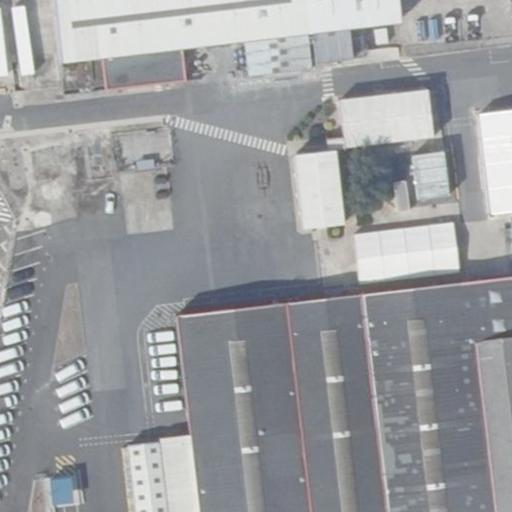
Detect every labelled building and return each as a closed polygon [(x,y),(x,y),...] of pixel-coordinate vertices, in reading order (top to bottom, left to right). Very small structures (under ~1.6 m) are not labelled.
[(59,0),(66,61),(108,58),(110,89),(191,81),(187,47),(251,40),(255,75),(320,68),(316,33),(408,24),(405,0),(59,0)] [(66,61),(70,94),(110,89),(108,58),(66,61)] [(396,150),(442,145),(436,100),(391,106),(396,150)] [(353,161),(353,155),(396,150),(391,106),(346,111),(349,146),(332,148),(334,161),(301,164),(309,238),(351,232),(343,162),(353,161)] [(452,202),(451,153),(411,155),(413,204),(452,202)] [(511,511),(511,284),(411,297),(366,302),(180,325),(192,440),(200,511),(511,511)] [(200,511),(192,440),(123,446),(130,511),(200,511)]
